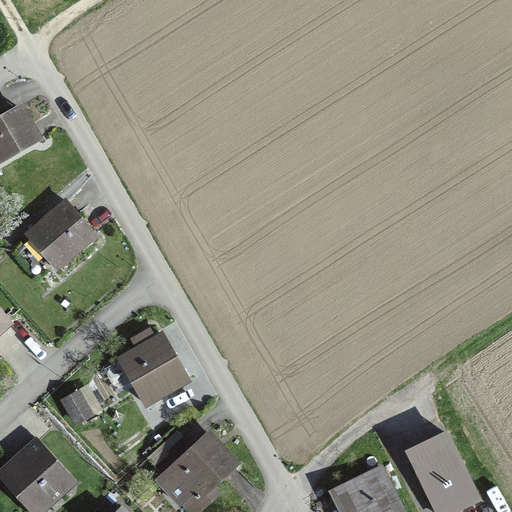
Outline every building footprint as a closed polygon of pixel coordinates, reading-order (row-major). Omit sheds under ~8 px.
[(0,161),(38,140),(19,107),(0,117),(0,161)] [(95,234),(67,201),(27,235),(55,268),(95,234)] [(0,331),(9,324),(0,312),(0,331)] [(155,338),(149,329),(132,339),(138,348),(120,359),(145,404),(188,380),(162,334),(155,338)] [(77,422),(90,415),(78,392),(64,400),(77,422)] [(235,466),(207,434),(162,476),(166,481),(162,485),(180,504),(183,501),(193,511),(197,511),(218,493),(212,487),(235,466)] [(409,453),(426,489),(465,470),(447,435),(409,453)] [(0,467),(40,511),(75,480),(36,436),(0,467)] [(345,511),(401,511),(380,467),(334,489),(345,511)] [(437,511),(449,511),(478,498),(465,470),(426,489),(437,511)]
